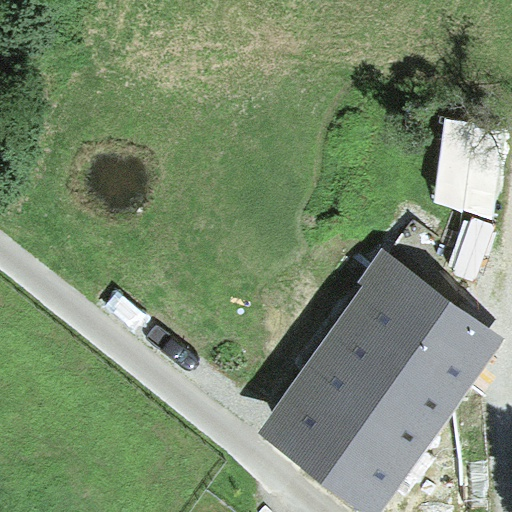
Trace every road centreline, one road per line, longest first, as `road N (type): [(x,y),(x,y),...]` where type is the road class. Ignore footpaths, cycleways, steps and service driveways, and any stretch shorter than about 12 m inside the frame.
road 1 (unclassified): [(0,252),(318,511)]
road 2 (track): [(511,236),(501,366),(511,511)]
